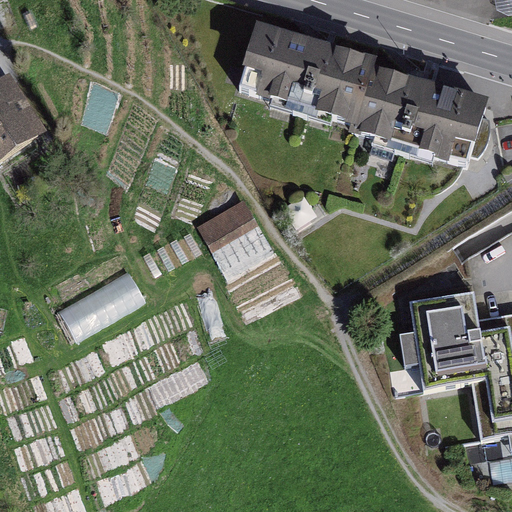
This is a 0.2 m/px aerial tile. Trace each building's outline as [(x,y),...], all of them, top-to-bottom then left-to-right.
[(376,65),(257,30),(237,97),(356,133),(374,72),(376,65)] [(490,107),(374,72),(356,133),(354,139),(470,173),(490,107)] [(17,78),(0,88),(0,169),(54,134),(17,78)] [(246,207),(199,235),(230,287),(277,259),(246,207)] [(72,343),(147,310),(132,277),(58,310),(72,343)] [(511,321),(483,325),(479,297),(414,306),(419,339),(404,341),(409,372),(424,370),(427,394),(476,387),(484,442),(511,438),(511,321)] [(502,484),(511,483),(511,461),(501,462),(502,484)]
